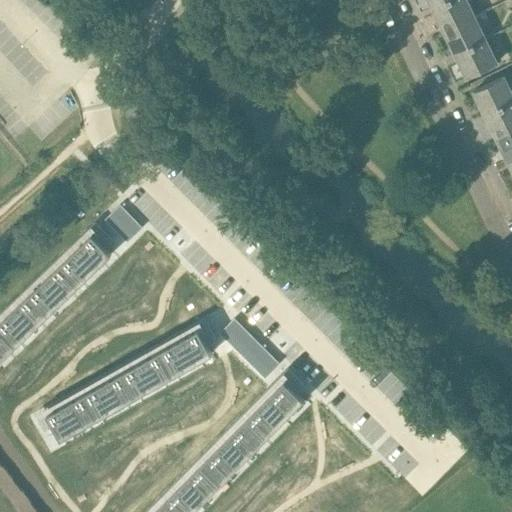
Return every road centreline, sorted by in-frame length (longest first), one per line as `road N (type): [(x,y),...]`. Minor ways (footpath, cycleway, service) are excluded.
road 1 (residential): [(432,458),(105,117),(116,66),(170,0)]
road 2 (residential): [(511,264),(387,0)]
